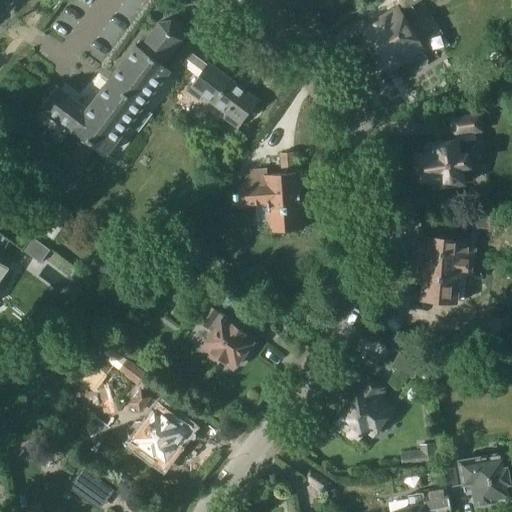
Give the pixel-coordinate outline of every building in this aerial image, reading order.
[(406,59),(408,62),(412,63),(423,56),(424,52),(409,28),(418,23),(419,17),(414,8),(401,16),(398,10),(366,30),(391,69),(406,59)] [(73,132),(77,130),(85,137),(69,158),(83,168),(98,147),(108,154),(171,69),(165,64),(183,39),(182,28),(172,21),(160,23),(143,47),(138,43),(88,109),(57,86),(40,108),(73,132)] [(191,53),(182,65),(198,77),(207,65),(191,53)] [(198,77),(188,91),(201,100),(203,96),(226,113),(223,117),(239,128),(259,101),(208,64),(207,65),(198,77)] [(472,181),(466,142),(477,140),(476,131),(482,130),(479,115),(452,120),(456,142),(429,148),(430,154),(417,156),(421,180),(433,178),(435,187),(472,181)] [(268,174),(268,170),(258,171),(259,175),(252,175),(252,178),(245,178),(246,190),(229,191),(231,205),(244,203),(245,208),(269,206),(271,233),(303,231),(298,172),(296,172),(295,153),(282,153),(282,173),(268,174)] [(44,214),(63,227),(73,214),(55,200),(44,214)] [(473,211),(471,242),(418,238),(416,258),(427,259),(424,299),(456,301),(459,274),(469,275),(471,259),(477,260),(479,228),(490,229),(492,213),(473,211)] [(53,240),(63,227),(44,214),(35,226),(53,240)] [(34,239),(25,251),(41,262),(50,250),(34,239)] [(161,268),(186,286),(194,273),(169,256),(161,268)] [(0,281),(9,269),(0,263),(0,281)] [(197,323),(214,334),(202,352),(220,364),(222,361),(233,368),(254,338),(207,307),(197,323)] [(423,360),(401,348),(393,364),(415,376),(423,360)] [(138,385),(147,373),(127,358),(117,370),(138,385)] [(361,391),(338,423),(349,431),(348,436),(352,439),(356,437),(359,438),(366,429),(374,436),(390,414),(382,408),(385,403),(377,397),(384,387),(369,376),(359,389),(361,391)] [(422,391),(418,387),(412,387),(408,392),(408,398),(413,402),(419,402),(423,397),(422,391)] [(150,397),(140,390),(131,403),(141,411),(150,397)] [(129,431),(129,437),(163,463),(187,431),(172,419),(175,414),(163,405),(148,425),(141,421),(136,421),(129,431)] [(403,454),(404,465),(436,462),(434,444),(421,445),(422,452),(403,454)] [(511,465),(510,466),(507,452),(459,460),(465,491),(474,490),(476,505),(481,504),(484,508),(490,507),(493,502),(511,498),(511,465)] [(455,462),(444,464),(446,478),(445,478),(447,488),(448,488),(448,489),(461,486),(455,462)] [(446,478),(444,464),(428,467),(431,481),(445,478),(446,478)] [(102,504),(112,490),(84,470),(74,484),(102,504)] [(322,491),(329,482),(311,470),(305,479),(322,491)] [(412,510),(401,511),(452,511),(448,489),(448,488),(447,488),(423,492),(409,495),(411,506),(412,510)]
